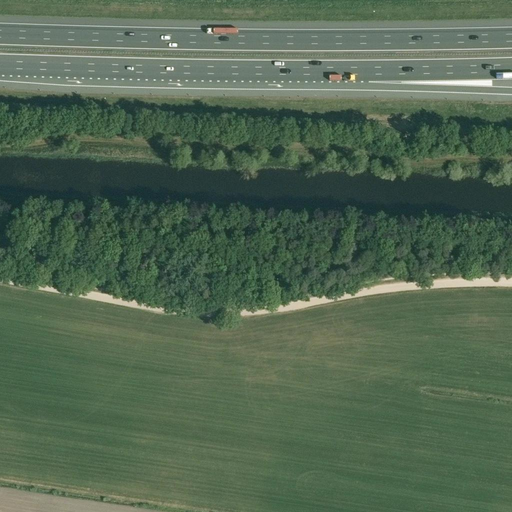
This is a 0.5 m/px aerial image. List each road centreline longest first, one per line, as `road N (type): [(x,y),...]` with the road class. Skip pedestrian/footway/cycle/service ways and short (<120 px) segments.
road 1 (track): [(511,281),(406,285),(223,315),(0,278)]
road 2 (motorway): [(511,37),(0,33)]
road 3 (motorway): [(0,63),(354,71)]
road 4 (motorway): [(354,71),(420,87),(511,91)]
road 5 (motorway): [(354,71),(511,67)]
